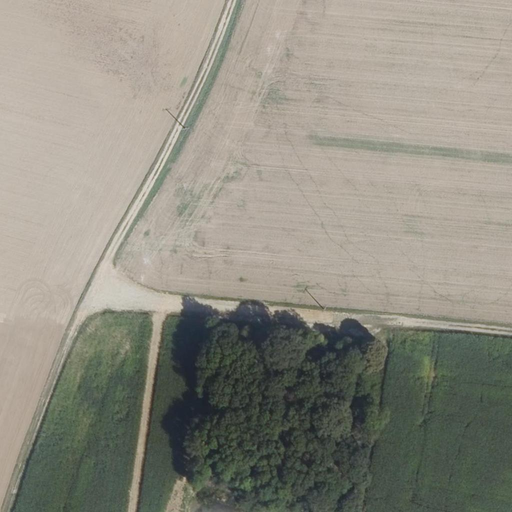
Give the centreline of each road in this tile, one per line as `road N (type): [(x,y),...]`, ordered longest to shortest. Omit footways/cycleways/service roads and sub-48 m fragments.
road 1 (track): [(3,511),(90,292),(163,158),(234,0)]
road 2 (track): [(101,277),(122,295),(511,330)]
